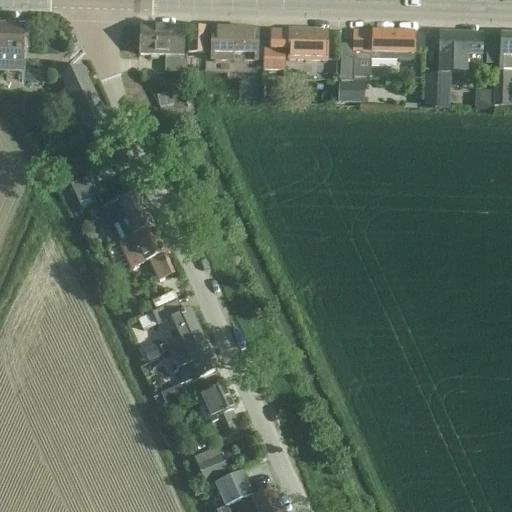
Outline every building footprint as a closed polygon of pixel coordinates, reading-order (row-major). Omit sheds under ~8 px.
[(0,28),(0,73),(20,74),(21,29),(0,28)] [(139,28),(139,57),(164,58),(163,74),(185,74),(186,58),(182,58),(182,29),(139,28)] [(186,55),(205,56),(206,30),(187,29),(186,55)] [(257,32),(212,30),(211,64),(232,65),(232,58),(242,58),(242,64),(253,65),(253,66),(256,66),(257,32)] [(270,31),(269,51),(285,52),(288,52),(288,63),(324,64),(325,54),(326,32),(289,31),(289,32),(270,31)] [(340,61),(339,83),(351,83),(351,81),(369,81),(370,61),(395,61),(398,63),(408,64),(409,62),(412,62),(413,34),(402,34),(352,33),(352,50),(340,49),(340,61)] [(438,75),(466,76),(480,77),(481,35),(439,34),(438,75)] [(511,110),(511,82),(511,36),(499,36),(498,71),(494,71),(492,109),(511,110)] [(261,72),(263,72),(284,73),(285,52),(269,51),(262,51),(261,72)] [(486,52),(485,66),(493,66),(494,53),(486,52)] [(425,75),(423,105),(447,106),(448,76),(425,75)] [(87,84),(72,90),(82,113),(97,106),(87,84)] [(337,105),(363,106),(364,86),(338,85),(337,105)] [(88,178),(69,187),(78,206),(90,201),(93,207),(94,208),(101,205),(97,197),(88,178)] [(115,203),(101,209),(111,229),(114,228),(118,226),(125,241),(132,237),(150,229),(153,228),(137,193),(115,203)] [(125,241),(118,244),(130,272),(134,269),(148,262),(158,283),(175,274),(166,254),(153,228),(150,229),(132,237),(125,241)] [(177,303),(151,315),(156,327),(170,320),(178,339),(165,345),(165,346),(169,355),(203,340),(190,310),(182,314),(177,303)] [(138,321),(137,321),(142,333),(143,333),(156,327),(151,315),(138,321)] [(169,355),(168,355),(169,357),(176,372),(177,371),(183,385),(197,379),(197,380),(217,371),(203,341),(203,340),(169,355)] [(157,345),(142,352),(148,364),(163,357),(157,345)] [(197,398),(210,427),(215,424),(220,437),(238,428),(231,412),(235,411),(224,386),(197,398)] [(165,406),(184,397),(179,387),(160,395),(165,406)] [(192,462),(194,461),(213,453),(209,444),(188,453),(192,462)] [(205,484),(228,473),(229,473),(221,456),(220,456),(198,466),(197,467),(205,484)] [(224,508),(252,496),(242,473),(214,485),(224,508)] [(282,511),(273,492),(244,505),(247,511),(282,511)]
